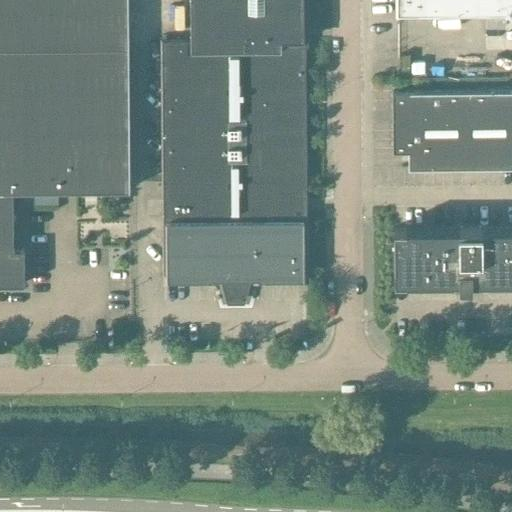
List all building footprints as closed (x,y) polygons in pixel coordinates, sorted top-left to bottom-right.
[(130,188),(128,0),(0,0),(0,283),(24,283),(24,248),(13,248),(13,190),(130,188)] [(260,0),(176,0),(179,293),(263,292),(260,0)] [(511,12),(511,0),(395,0),(396,13),(511,12)] [(511,165),(511,89),(392,90),(393,148),(408,148),(408,167),(511,165)] [(511,278),(511,226),(395,227),(395,280),(460,279),(460,285),(473,285),(473,279),(511,278)]
